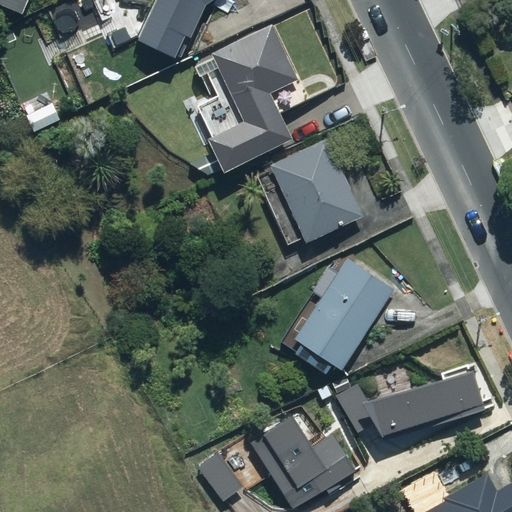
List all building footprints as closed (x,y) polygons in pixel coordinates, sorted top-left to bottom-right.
[(154,0),(141,32),(186,54),(207,0),(154,0)] [(279,21),(219,51),(244,103),(252,99),(261,117),(218,137),(233,169),(302,136),(281,92),(307,80),(279,21)] [(369,215),(333,137),(278,162),(314,240),(369,215)] [(400,289),(351,257),(301,334),(350,365),(400,289)] [(483,367),(375,395),(387,444),(496,416),(483,367)] [(323,442),(302,411),(259,441),(301,504),(360,465),(338,432),(323,442)] [(511,511),(511,505),(494,473),(424,511),(511,511)]
